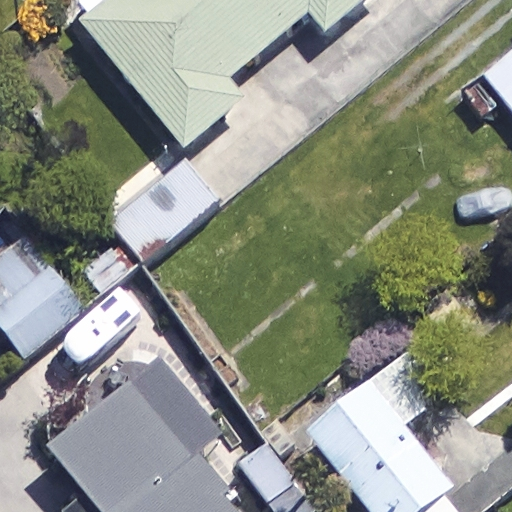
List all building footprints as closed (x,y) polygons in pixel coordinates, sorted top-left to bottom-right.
[(102,0),(73,23),(185,164),(250,112),(237,96),(313,36),(328,56),(388,8),(382,0),(102,0)] [(511,68),(489,87),(511,114),(511,68)] [(219,215),(185,172),(109,232),(143,275),(219,215)] [(0,329),(0,337),(32,374),(92,323),(56,281),(0,329)] [(91,504),(81,511),(261,511),(228,470),(240,460),(164,366),(52,456),(91,504)] [(511,511),(511,459),(459,501),(379,398),(318,445),(369,511),(511,511)] [(310,511),(307,508),(316,500),(275,450),(243,476),(271,511),(310,511)]
